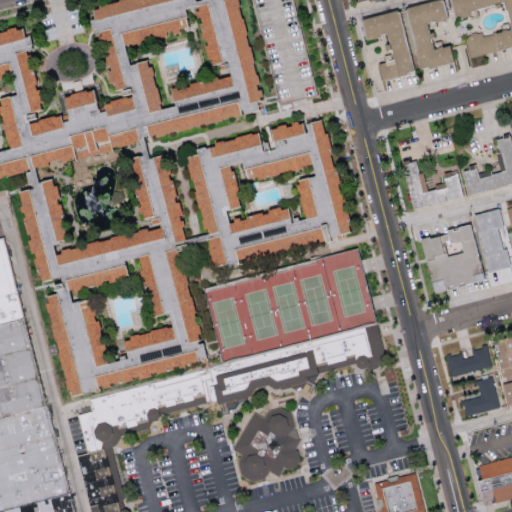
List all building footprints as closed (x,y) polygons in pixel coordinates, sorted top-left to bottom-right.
[(113,0),(89,5),(107,91),(121,89),(106,16),(130,11),(132,19),(117,33),(120,45),(185,31),(181,10),(193,7),(205,66),(217,63),(203,0),(206,0),(221,5),(232,56),(226,76),(167,89),(169,101),(231,87),(229,80),(239,78),(246,109),(253,112),(257,99),(235,0),(200,0),(200,2),(195,0),(113,0)] [(281,102),(315,95),(293,0),(253,0),(270,71),(279,69),(281,82),(276,83),(281,102)] [(437,0),(403,8),(417,70),(450,62),(446,46),(430,49),(427,37),(428,37),(424,23),(449,18),(444,0),(437,0)] [(511,0),(447,0),(452,20),(468,16),(466,10),(501,3),(507,30),(482,35),(481,32),(464,35),(468,56),(511,46),(511,0)] [(358,19),(362,40),(385,35),(390,61),(376,64),(379,80),(409,74),(396,11),(358,19)] [(0,31),(0,79),(8,77),(5,63),(13,63),(18,85),(10,84),(11,85),(9,102),(17,103),(15,108),(23,109),(24,114),(40,110),(28,55),(29,50),(26,37),(20,36),(18,29),(14,29),(0,31)] [(157,110),(147,60),(130,64),(134,84),(137,84),(143,113),(157,110)] [(72,91),(81,89),(80,80),(71,81),(72,91)] [(4,156),(0,154),(0,177),(113,156),(116,146),(135,143),(132,128),(121,131),(130,97),(100,102),(101,111),(94,112),(90,90),(67,94),(58,130),(68,128),(72,124),(77,125),(79,117),(90,114),(107,136),(4,156)] [(0,126),(6,150),(18,146),(5,97),(0,98),(0,126)] [(141,125),(144,138),(236,117),(233,103),(141,125)] [(59,130),(57,116),(24,120),(26,135),(59,130)] [(333,235),(347,232),(322,119),(300,124),(302,134),(310,132),(333,235)] [(299,122),(267,128),(270,142),(301,137),(299,122)] [(198,159),(219,155),(221,167),(215,168),(224,210),(237,208),(228,165),(241,162),(239,150),(257,146),(255,134),(191,147),(193,155),(184,157),(200,235),(212,232),(198,159)] [(460,171),(465,194),(511,184),(511,151),(509,137),(493,140),(499,170),(475,175),(474,168),(460,171)] [(309,165),(305,152),(240,169),(244,182),(309,165)] [(170,244),(183,240),(174,203),(163,155),(149,158),(170,244)] [(460,199),(456,172),(441,175),(443,185),(423,189),(419,161),(402,163),(409,207),(460,199)] [(293,180),(299,219),(312,217),(306,178),(293,180)] [(49,242),(64,239),(52,179),(38,182),(49,242)] [(28,190),(15,192),(31,284),(44,281),(28,190)] [(93,203),(92,190),(73,192),(74,204),(93,203)] [(233,263),(321,244),(317,228),(285,236),(282,223),(287,222),(284,208),(224,221),(226,234),(262,226),(263,232),(269,230),(271,239),(230,248),(233,263)] [(472,214),(485,272),(509,267),(504,248),(500,249),(496,230),(501,228),(497,209),(472,214)] [(481,280),(468,225),(443,231),(447,244),(457,242),(460,253),(444,257),(438,236),(418,240),(431,293),(481,280)] [(50,252),(53,266),(136,246),(137,248),(162,243),(158,227),(50,252)] [(0,511),(0,235),(3,235),(12,271),(28,332),(43,393),(45,402),(48,403),(51,412),(61,453),(75,511),(0,511)] [(202,240),(210,268),(223,264),(215,236),(202,240)] [(203,362),(199,343),(194,340),(196,336),(181,266),(176,262),(174,252),(170,250),(161,252),(171,299),(165,301),(158,313),(167,311),(168,315),(177,320),(170,321),(166,328),(125,336),(120,346),(120,350),(114,351),(115,358),(103,361),(89,299),(67,304),(65,293),(124,280),(122,267),(60,280),(62,291),(41,295),(62,392),(203,362)] [(145,255),(133,257),(147,318),(159,315),(145,255)] [(386,358),(379,370),(371,372),(357,363),(354,364),(321,372),(309,374),(310,376),(293,380),(291,380),(291,383),(277,385),(267,380),(255,382),(251,391),(248,392),(247,394),(233,398),(209,404),(208,402),(205,393),(172,401),(158,405),(159,414),(138,422),(126,424),(121,425),(120,427),(123,432),(117,443),(115,446),(112,447),(106,448),(120,507),(126,505),(130,507),(132,511),(92,511),(75,453),(61,406),(111,393),(115,392),(172,378),(232,363),(293,347),(353,332),(367,329),(379,326),(380,329),(384,348),(387,351),(386,358)] [(511,400),(511,333),(494,338),(502,381),(500,382),(504,403),(511,400)] [(450,375),(491,365),(486,345),(469,349),(470,351),(446,357),(450,375)] [(499,407),(492,376),(476,379),(480,396),(462,399),(465,414),(499,407)] [(296,414),(297,427),(296,434),(301,437),(300,446),(301,451),(302,458),(296,467),(294,467),(286,468),(282,478),(271,472),(268,478),(257,473),(247,469),(242,460),(245,455),(237,452),(233,450),(232,450),(233,448),(257,412),(267,417),(273,407),(282,408),(293,413),(296,414)] [(511,499),(484,506),(474,466),(511,456),(511,499)] [(379,511),(373,486),(417,474),(426,511),(379,511)]
